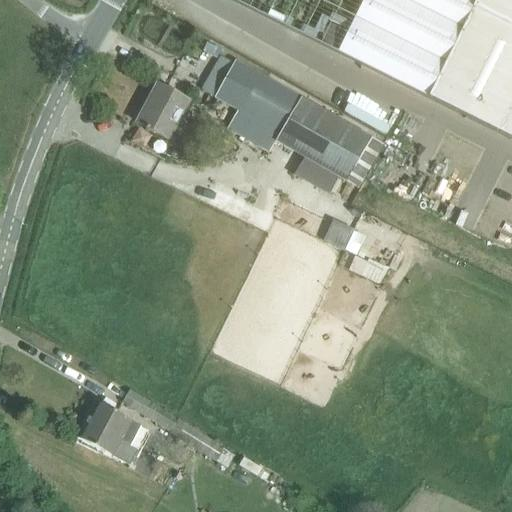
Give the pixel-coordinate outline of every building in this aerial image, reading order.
[(228,0),(378,75),(427,99),(511,141),(511,30),(472,10),(477,0),(228,0)] [(511,0),(477,0),(472,10),(511,30),(511,0)] [(342,126),(235,63),(234,65),(221,57),(217,63),(202,91),(237,111),(226,130),(268,154),(275,143),(302,159),(293,174),(328,195),(337,179),(357,191),(381,149),(342,126)] [(188,103),(156,86),(136,124),(168,141),(188,103)] [(325,247),(343,255),(353,233),(335,225),(325,247)] [(214,461),(222,448),(129,391),(122,403),(171,433),(170,434),(214,461)] [(138,427),(96,403),(76,439),(128,468),(128,469),(148,480),(157,462),(128,446),(138,427)]
